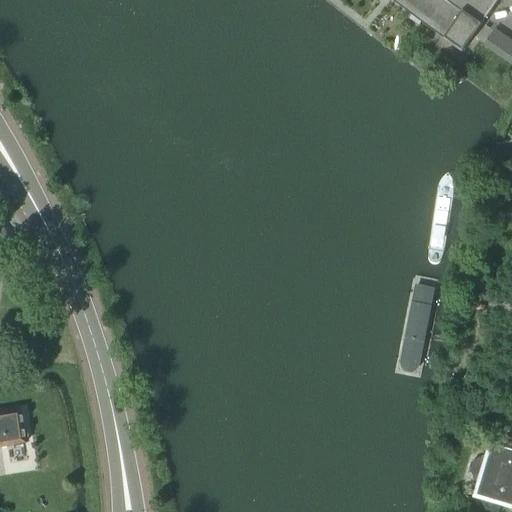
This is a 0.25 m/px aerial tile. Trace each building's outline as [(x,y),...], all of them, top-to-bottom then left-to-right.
[(393,0),(409,12),(413,8),(429,20),(426,25),(427,26),(431,21),(433,17),(445,0),(393,0)] [(443,39),(462,52),(498,0),(445,0),(433,17),(431,21),(447,33),(443,39)] [(485,47),(511,60),(511,38),(493,29),(485,47)] [(428,263),(452,267),(465,190),(440,186),(428,263)] [(407,366),(431,371),(449,296),(425,290),(407,366)] [(20,410),(0,413),(0,446),(25,443),(20,410)] [(511,436),(496,432),(476,496),(511,507),(511,436)]
